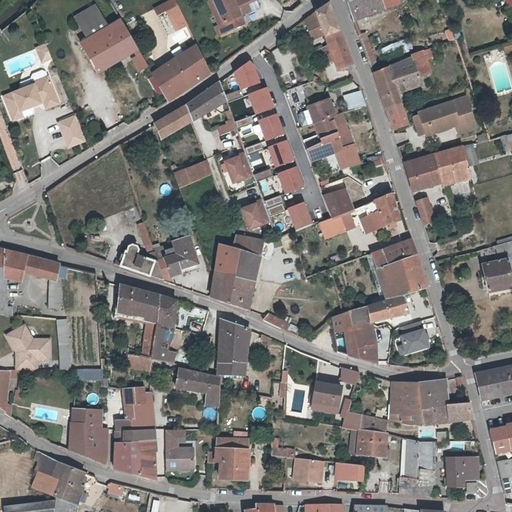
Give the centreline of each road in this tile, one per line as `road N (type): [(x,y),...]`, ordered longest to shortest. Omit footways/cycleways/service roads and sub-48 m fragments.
road 1 (residential): [(0,238),(210,304),(394,377),(464,368)]
road 2 (residential): [(449,507),(197,496),(81,465),(0,421)]
road 3 (residential): [(336,0),(464,368)]
road 4 (residential): [(319,0),(171,109),(0,213)]
road 5 (residential): [(464,368),(499,508)]
